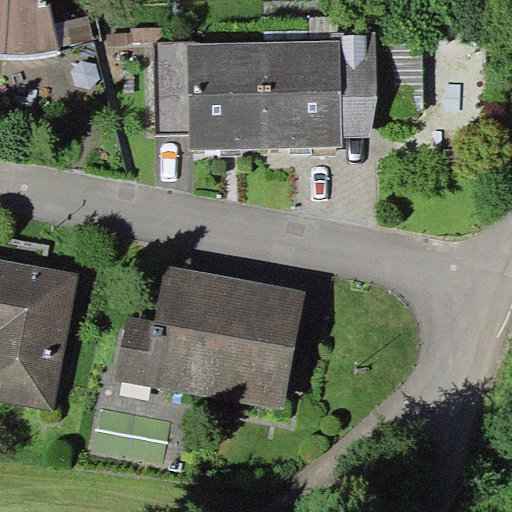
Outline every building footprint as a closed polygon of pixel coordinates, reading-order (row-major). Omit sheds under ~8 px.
[(40,54),(61,49),(49,0),(0,0),(0,54),(20,56),(40,54)] [(341,40),(342,138),(369,137),(374,113),(377,96),(376,42),(376,31),(340,32),(341,40)] [(265,41),(267,147),(342,147),(342,138),(341,40),(265,41)] [(420,40),(376,42),(377,96),(374,113),(422,109),(420,40)] [(267,147),(265,41),(186,43),(191,133),(191,148),(267,147)] [(155,134),(191,133),(186,43),(156,43),(155,134)] [(76,271),(0,257),(0,400),(52,410),(76,271)] [(305,291),(165,266),(155,322),(126,317),(115,380),(283,410),(305,291)]
